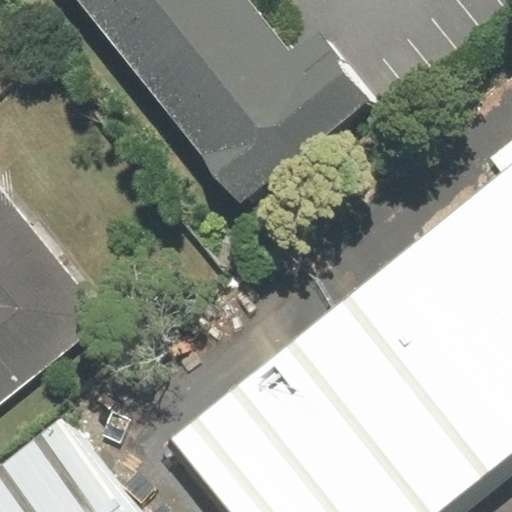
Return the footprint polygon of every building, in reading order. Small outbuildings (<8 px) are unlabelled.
[(57,0),(241,227),(374,121),(276,0),(57,0)] [(0,77),(0,97),(10,89),(0,77)] [(0,406),(110,312),(0,185),(0,406)] [(511,190),(196,443),(251,511),(459,511),(511,470),(511,190)] [(0,482),(0,511),(142,511),(71,425),(0,482)]
